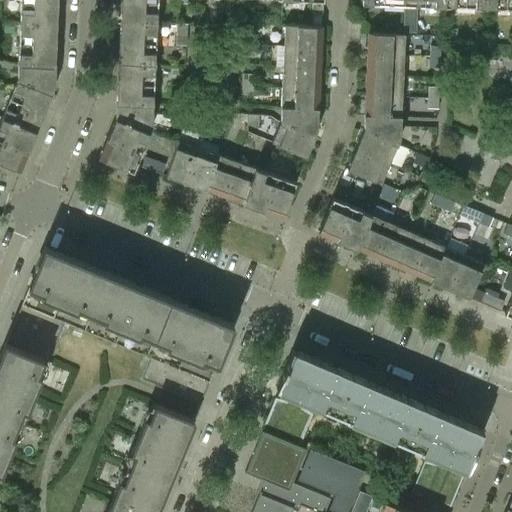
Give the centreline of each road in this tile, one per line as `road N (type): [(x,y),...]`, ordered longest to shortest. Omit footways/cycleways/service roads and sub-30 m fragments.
road 1 (residential): [(344,0),(339,120),(271,302)]
road 2 (residential): [(511,404),(271,302)]
road 3 (residential): [(271,302),(33,207)]
road 4 (residential): [(185,511),(271,302)]
road 5 (residential): [(33,207),(82,81),(85,0)]
